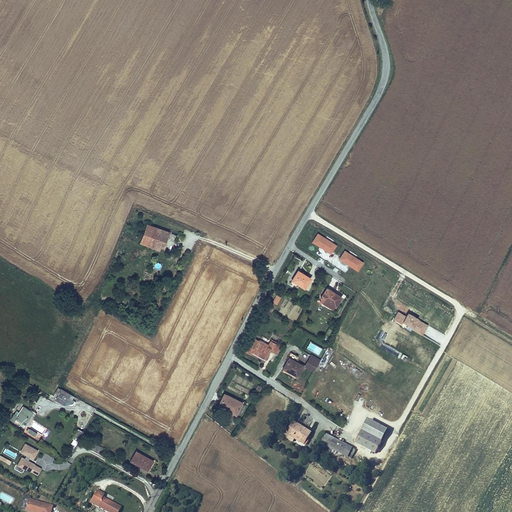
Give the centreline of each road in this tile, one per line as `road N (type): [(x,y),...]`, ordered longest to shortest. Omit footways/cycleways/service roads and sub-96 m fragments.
road 1 (unclassified): [(368,0),(385,75),(275,272)]
road 2 (track): [(307,213),(511,339)]
road 3 (residential): [(345,430),(229,356)]
road 4 (unknown): [(158,493),(94,449),(51,463)]
